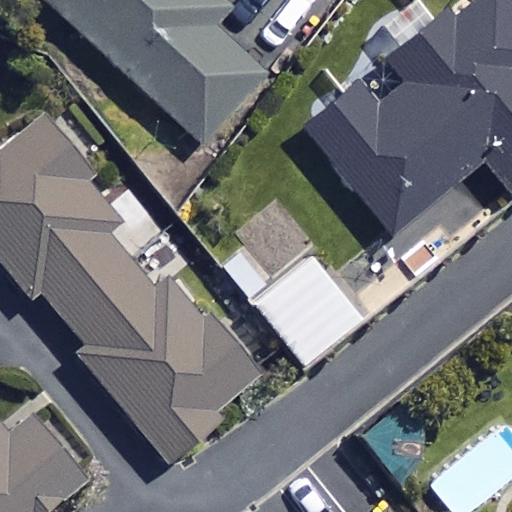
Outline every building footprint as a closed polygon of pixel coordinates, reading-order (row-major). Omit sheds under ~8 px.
[(197,0),(43,0),(194,141),(259,72),(190,8),(197,0)] [(511,0),(462,0),(440,18),(431,7),(291,120),(382,233),(475,158),(508,198),(511,195),(511,0)] [(112,213),(17,106),(0,121),(0,265),(71,345),(65,350),(159,454),(253,370),(169,276),(153,291),(96,227),(112,213)] [(354,315),(305,253),(246,299),(296,361),(354,315)] [(0,511),(43,511),(88,482),(34,403),(0,426),(0,511)] [(511,511),(511,501),(498,511),(511,511)]
